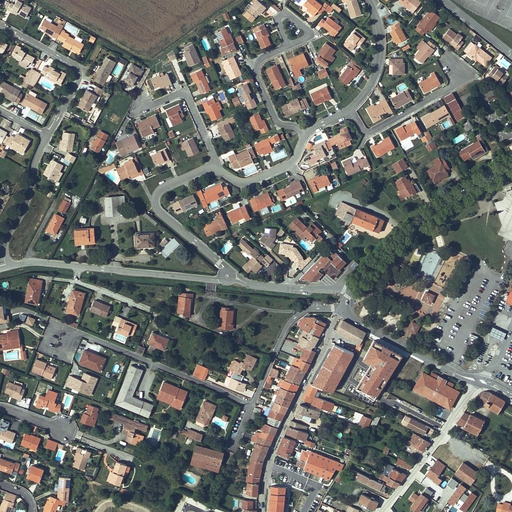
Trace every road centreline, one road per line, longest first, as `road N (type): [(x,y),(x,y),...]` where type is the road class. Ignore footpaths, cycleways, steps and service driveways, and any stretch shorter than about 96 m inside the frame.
road 1 (tertiary): [(339,311),(267,464),(263,511)]
road 2 (residential): [(250,403),(53,323)]
road 3 (tertiary): [(346,289),(414,221),(511,164)]
road 4 (residential): [(242,283),(155,205),(159,188),(215,164)]
road 5 (residential): [(349,108),(362,129),(373,130),(468,76),(448,60)]
road 6 (residential): [(74,268),(242,283)]
road 7 (residential): [(384,509),(481,380)]
road 8 (residential): [(46,135),(77,71),(0,25)]
road 9 (residential): [(481,380),(339,311)]
road 10 (residential): [(5,267),(6,236),(46,135)]
road 11 (residential): [(305,133),(278,124),(255,71),(261,57),(288,45)]
